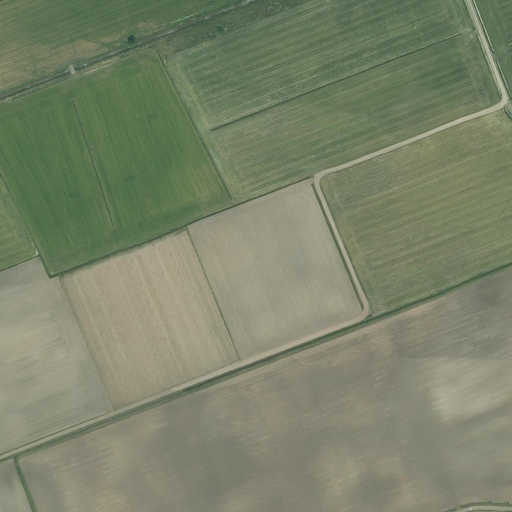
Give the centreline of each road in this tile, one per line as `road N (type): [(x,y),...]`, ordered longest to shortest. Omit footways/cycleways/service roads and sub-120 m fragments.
road 1 (track): [(0,458),(362,317),(366,307),(316,179),(502,103),(467,0)]
road 2 (track): [(0,89),(231,0)]
